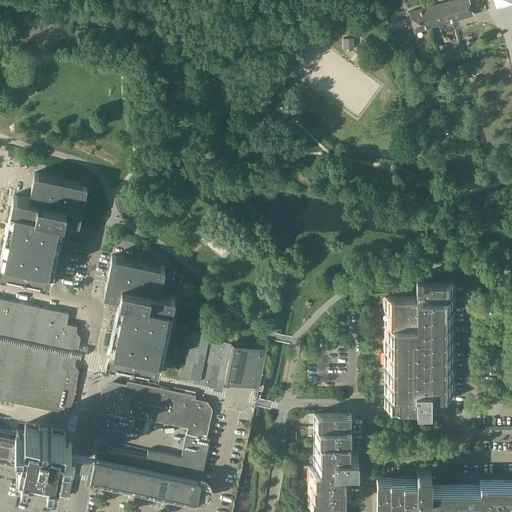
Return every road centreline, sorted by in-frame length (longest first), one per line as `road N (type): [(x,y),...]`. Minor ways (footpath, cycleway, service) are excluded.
road 1 (residential): [(82,424),(100,311),(86,300),(0,282)]
road 2 (residential): [(367,458),(453,459),(462,451),(456,428)]
